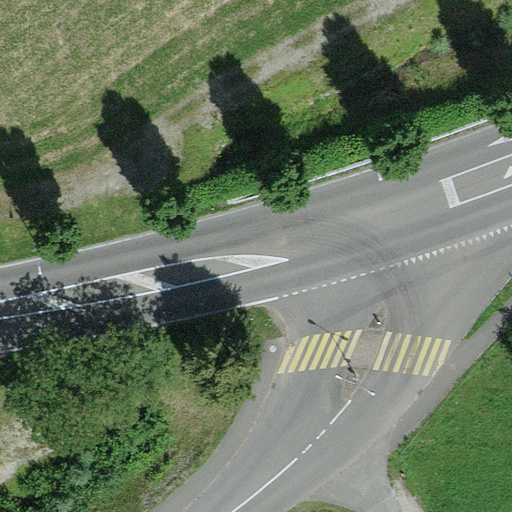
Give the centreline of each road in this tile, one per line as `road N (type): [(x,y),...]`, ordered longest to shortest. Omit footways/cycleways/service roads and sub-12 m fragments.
road 1 (secondary): [(479,177),(246,260),(0,309)]
road 2 (tertiary): [(479,177),(378,345),(304,444),(216,511)]
